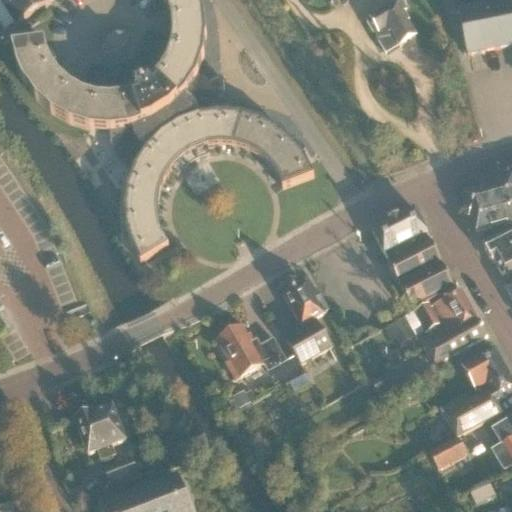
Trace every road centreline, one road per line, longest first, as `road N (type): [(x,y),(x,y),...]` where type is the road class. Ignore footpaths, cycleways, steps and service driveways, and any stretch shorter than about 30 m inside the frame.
road 1 (tertiary): [(113,348),(366,212)]
road 2 (unclassified): [(366,212),(219,0)]
road 3 (residential): [(511,337),(426,184)]
road 4 (unclassified): [(58,511),(15,387)]
